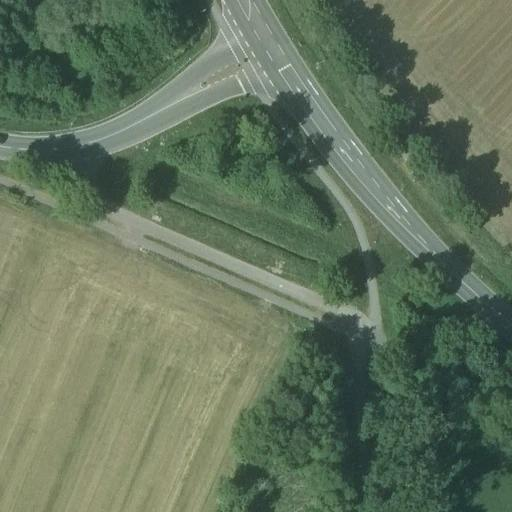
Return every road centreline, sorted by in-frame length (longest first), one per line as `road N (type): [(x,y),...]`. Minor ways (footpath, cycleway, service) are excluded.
road 1 (unclassified): [(79,149),(102,211),(352,315),(360,396)]
road 2 (tertiary): [(271,50),(417,242),(511,325)]
road 3 (tertiary): [(79,149),(271,50)]
